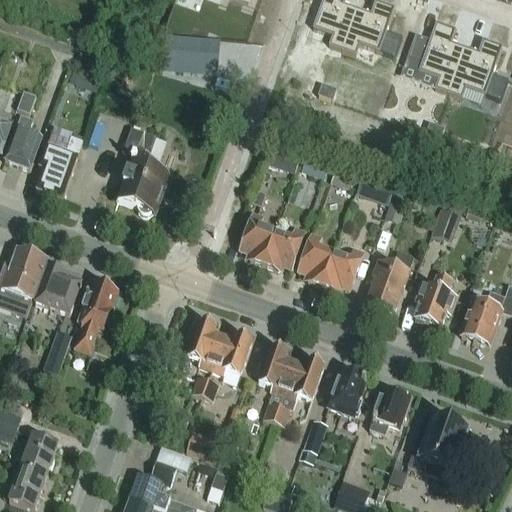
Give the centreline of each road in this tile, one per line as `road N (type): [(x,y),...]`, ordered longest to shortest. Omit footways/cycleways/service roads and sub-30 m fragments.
road 1 (secondary): [(511,404),(172,277)]
road 2 (residential): [(172,277),(193,258),(292,0)]
road 3 (residential): [(84,511),(172,277)]
road 4 (secondary): [(172,277),(0,216)]
